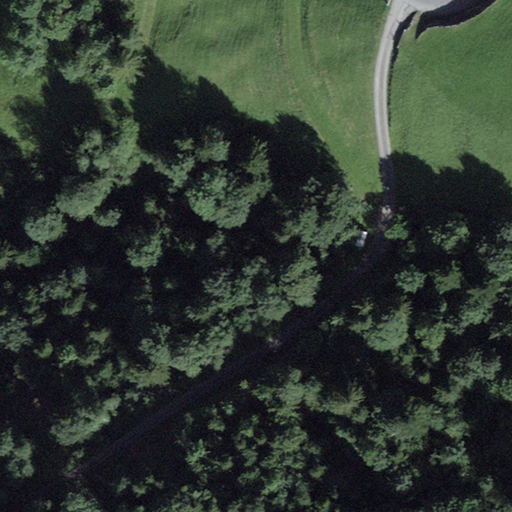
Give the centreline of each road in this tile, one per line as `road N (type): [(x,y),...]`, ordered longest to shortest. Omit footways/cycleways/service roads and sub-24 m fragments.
road 1 (track): [(9,511),(85,471),(356,279),(377,248),(386,211),(379,77),(404,0)]
road 2 (track): [(291,0),(295,61),(309,104),(386,211)]
